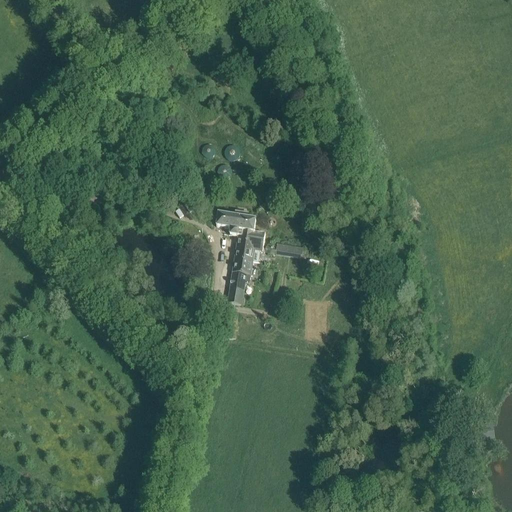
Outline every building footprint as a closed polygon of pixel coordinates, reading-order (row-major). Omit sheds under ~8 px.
[(256,221),(234,218),(218,215),(217,228),(231,230),(230,236),(238,238),(238,237),(249,239),(248,248),(263,250),(265,235),(254,233),(256,221)] [(351,242),(351,234),(336,233),(336,242),(335,249),(351,250),(351,242)] [(238,237),(238,238),(235,260),(253,263),(255,252),(276,255),(276,254),(300,258),(300,256),(263,250),(248,248),(249,239),(238,237)] [(243,296),(245,284),(250,285),(253,263),(235,260),(228,304),(242,307),(242,305),(248,306),(250,297),(243,296)] [(224,315),(221,342),(236,341),(235,333),(238,333),(236,313),(225,313),(224,315)]
